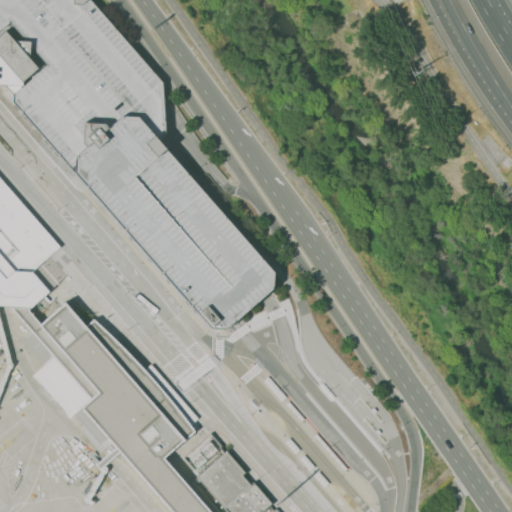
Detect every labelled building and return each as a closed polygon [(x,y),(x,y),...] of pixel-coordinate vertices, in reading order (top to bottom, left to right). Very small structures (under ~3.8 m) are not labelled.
[(0,0),(89,0),(161,82),(163,108),(165,134),(161,137),(157,139),(165,148),(272,272),(271,288),(262,296),(232,323),(225,329),(209,327),(196,313),(74,173),(12,102),(13,94),(4,85),(0,84),(0,0)] [(0,179),(58,246),(30,271),(39,281),(47,291),(28,308),(10,307),(0,305),(0,179)] [(10,307),(28,308),(28,311),(38,325),(64,302),(85,326),(92,319),(134,360),(143,369),(150,364),(197,418),(189,425),(193,431),(183,440),(162,457),(210,511),(170,511),(119,453),(99,470),(95,465),(115,447),(80,407),(88,399),(10,307)] [(261,381),(279,401),(285,396),(267,376),(261,381)] [(247,401),(253,407),(255,405),(249,399),(247,401)] [(284,404),(300,422),(304,419),(288,401),(284,404)] [(312,435),(343,470),(346,468),(315,432),(312,435)] [(283,442),(292,453),(298,449),(288,437),(283,442)] [(260,511),(226,511),(196,477),(226,451),(244,472),(241,474),(249,484),(252,481),(271,503),(260,511)] [(298,459),(308,471),(313,466),(303,454),(298,459)] [(313,476),(323,488),(328,483),(318,471),(313,476)]
